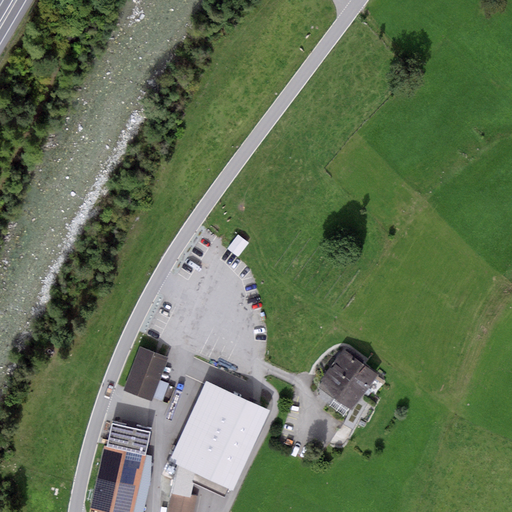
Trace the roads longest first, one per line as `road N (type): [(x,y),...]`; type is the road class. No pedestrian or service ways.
road 1 (tertiary): [(359,0),(158,278)]
road 2 (tertiary): [(158,278),(98,404),(75,511)]
road 3 (residential): [(158,278),(240,328),(248,352),(300,383)]
road 4 (unknown): [(98,404),(154,414),(159,511)]
road 5 (unknown): [(211,511),(252,424),(259,373)]
